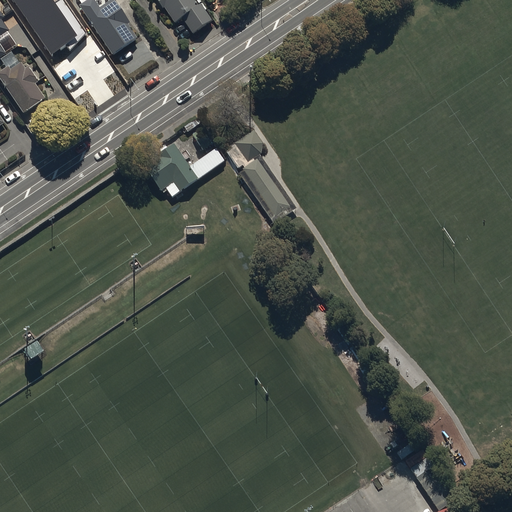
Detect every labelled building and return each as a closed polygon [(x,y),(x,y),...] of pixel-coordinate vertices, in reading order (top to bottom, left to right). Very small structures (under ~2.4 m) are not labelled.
[(14,0),(53,56),(66,46),(69,51),(86,33),(64,0),(59,0),(55,3),(53,0),(14,0)] [(92,0),(90,0),(79,8),(112,57),(137,40),(128,27),(130,25),(114,1),(100,10),(92,0)] [(158,0),(174,25),(181,21),(191,36),(212,24),(202,7),(198,9),(193,0),(158,0)] [(0,60),(7,56),(0,46),(0,38),(9,33),(2,22),(4,20),(0,13),(0,60)] [(0,74),(0,82),(23,116),(45,101),(35,86),(38,84),(28,69),(25,71),(21,65),(11,72),(8,69),(0,74)] [(202,131),(193,137),(204,152),(212,146),(202,131)] [(266,149),(253,131),(235,144),(248,162),(266,149)] [(198,181),(174,148),(144,169),(161,194),(174,184),(180,193),(198,181)] [(298,212),(261,159),(242,173),(279,225),(298,212)] [(37,347),(24,356),(31,366),(44,358),(37,347)] [(427,459),(411,470),(416,478),(415,479),(437,511),(447,511),(446,510),(457,502),(427,459)]
